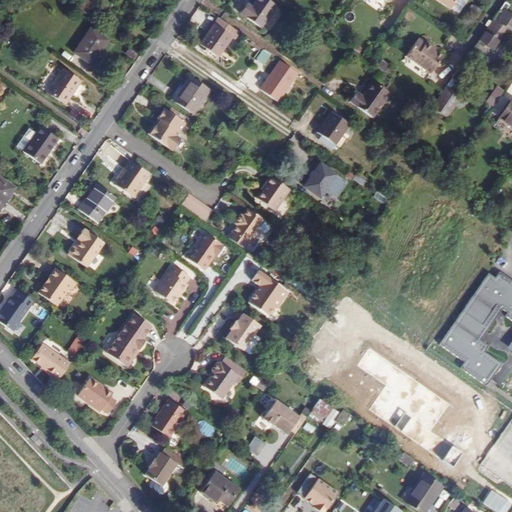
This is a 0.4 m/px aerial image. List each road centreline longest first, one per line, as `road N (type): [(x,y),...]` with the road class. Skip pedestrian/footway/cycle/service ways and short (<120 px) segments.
road 1 (residential): [(246,275),(100,464)]
road 2 (residential): [(0,274),(106,122)]
road 3 (unknown): [(296,135),(159,45)]
road 4 (residential): [(106,122),(191,0)]
road 5 (residential): [(100,464),(0,356)]
road 6 (residential): [(213,193),(106,122)]
